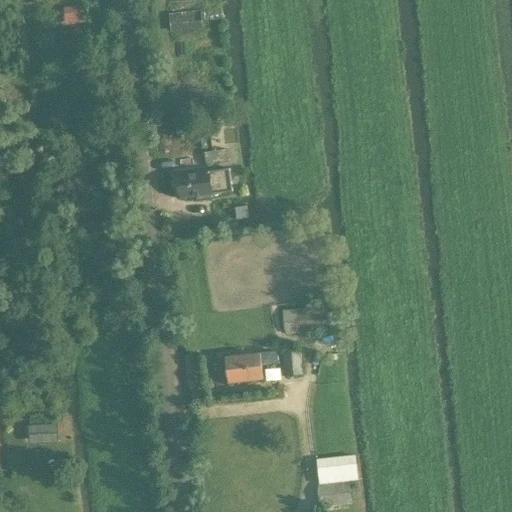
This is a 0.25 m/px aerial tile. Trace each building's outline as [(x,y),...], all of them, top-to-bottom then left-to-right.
[(83,7),(65,8),(66,24),(84,22),(83,7)] [(169,11),(172,34),(204,31),(201,8),(169,11)] [(209,106),(173,110),(175,129),(173,130),(177,163),(209,160),(207,143),(213,142),(209,106)] [(181,199),(196,197),(196,200),(211,198),(210,195),(233,192),(230,169),(178,177),(181,199)] [(240,195),(201,199),(203,217),(242,212),(240,195)] [(237,216),(239,228),(252,226),(250,214),(237,216)] [(284,331),(331,327),(329,308),(282,312),(284,331)] [(287,376),(302,374),(299,349),(284,351),(287,376)] [(226,358),(229,383),(262,379),(260,354),(226,358)] [(356,455),(316,459),(319,484),(317,484),(319,508),(352,504),(349,481),(359,480),(356,455)]
